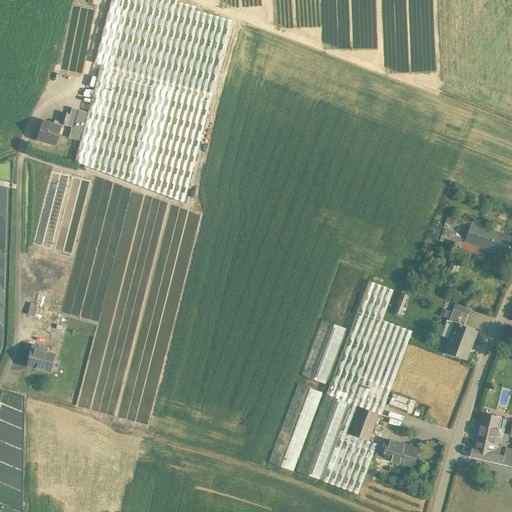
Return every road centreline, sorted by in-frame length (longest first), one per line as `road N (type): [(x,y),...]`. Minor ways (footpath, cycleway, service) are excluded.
road 1 (track): [(212,0),(511,118)]
road 2 (unclassified): [(511,292),(435,511)]
